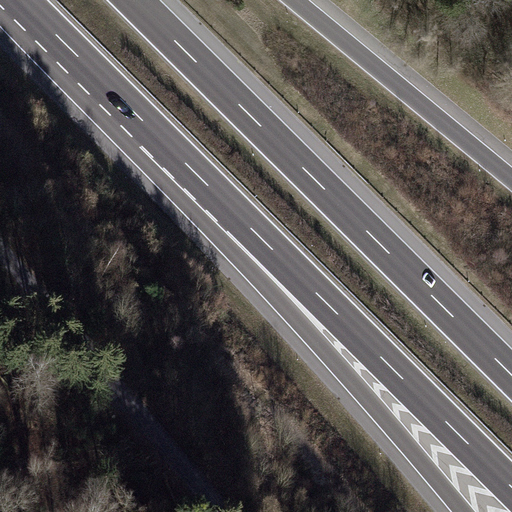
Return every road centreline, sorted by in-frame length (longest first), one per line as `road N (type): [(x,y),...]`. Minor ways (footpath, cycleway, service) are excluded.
road 1 (motorway): [(129,109),(511,488)]
road 2 (motorway): [(511,373),(135,0)]
road 3 (motorway): [(129,109),(460,511)]
road 4 (track): [(0,241),(234,511)]
road 5 (motorway): [(511,175),(299,0)]
road 6 (motorway): [(19,0),(129,109)]
road 7 (track): [(0,393),(66,511)]
